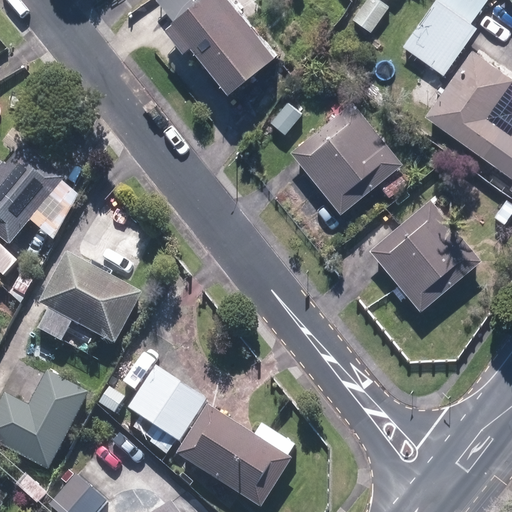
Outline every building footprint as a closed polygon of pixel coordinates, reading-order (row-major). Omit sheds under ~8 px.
[(213,0),(168,0),(159,8),(235,102),(276,70),(220,0),(217,0),(215,2),(213,0)] [(387,9),(376,0),(367,0),(352,19),(368,33),(387,9)] [(434,5),(426,0),(399,0),(396,4),(421,22),(434,5)] [(441,0),(438,6),(473,28),(491,0),(441,0)] [(294,25),(309,35),(321,19),(306,8),(294,25)] [(404,53),(440,78),(471,34),(436,9),(404,53)] [(427,123),(499,175),(511,155),(511,140),(488,123),(511,89),(511,86),(472,59),(427,123)] [(345,217),(400,171),(353,112),(297,158),(345,217)] [(0,245),(9,253),(65,189),(27,156),(0,187),(0,245)] [(399,176),(380,192),(389,203),(409,188),(399,176)] [(511,202),(502,218),(510,224),(511,221),(511,202)] [(432,209),(379,253),(429,310),(480,268),(432,209)] [(0,280),(3,283),(18,268),(0,250),(0,280)] [(70,264),(43,313),(114,354),(142,305),(70,264)] [(12,296),(25,303),(34,290),(21,281),(12,296)] [(0,401),(0,449),(52,475),(90,397),(46,375),(28,410),(2,398),(0,401)] [(153,377),(129,414),(182,450),(206,412),(153,377)] [(211,419),(183,464),(259,511),(261,511),(289,470),(211,419)] [(18,496),(35,508),(47,491),(29,479),(18,496)] [(48,511),(101,511),(104,509),(74,483),(48,511)]
